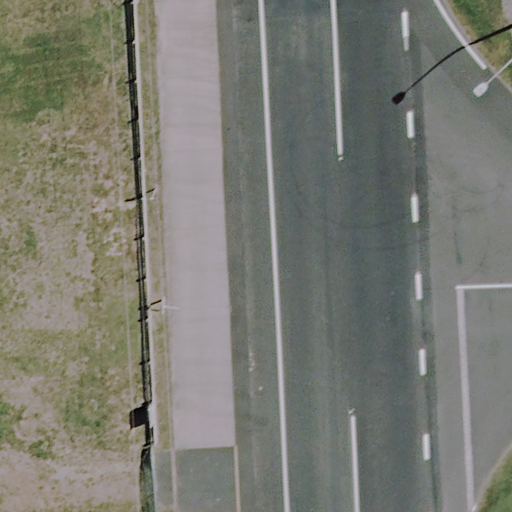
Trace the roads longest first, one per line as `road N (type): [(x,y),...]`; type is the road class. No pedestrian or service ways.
road 1 (residential): [(333,0),(349,290)]
road 2 (residential): [(349,290),(359,511)]
road 3 (residential): [(349,290),(511,285)]
